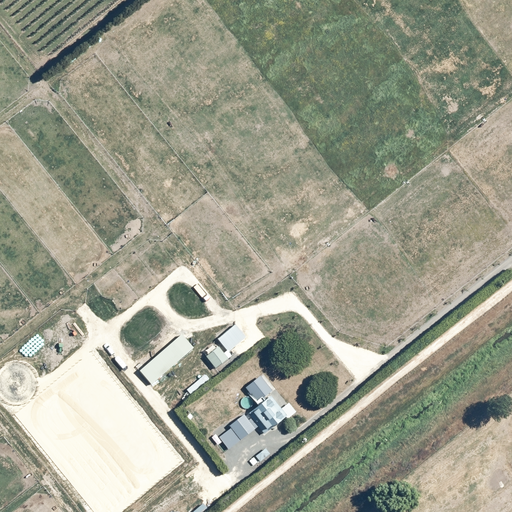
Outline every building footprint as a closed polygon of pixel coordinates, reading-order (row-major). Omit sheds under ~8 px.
[(235,324),(216,340),(228,354),(247,337),(235,324)] [(134,368),(149,385),(184,354),(173,341),(145,365),(142,361),(134,368)] [(199,379),(185,391),(190,396),(203,384),(199,379)] [(176,408),(186,398),(182,394),(172,404),(176,408)] [(286,414),(270,395),(264,400),(261,396),(253,403),(255,405),(228,427),(229,428),(217,438),(228,451),(257,427),(263,434),(286,414)]
